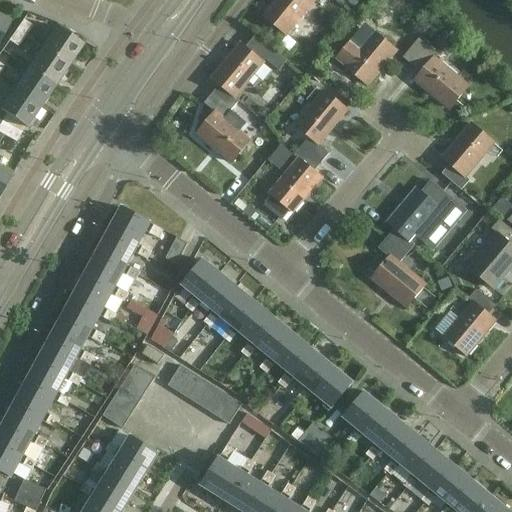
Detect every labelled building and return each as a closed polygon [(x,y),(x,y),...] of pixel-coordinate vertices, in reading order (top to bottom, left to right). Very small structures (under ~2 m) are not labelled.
[(321,0),(278,0),(274,4),(264,16),(285,34),(296,22),(295,21),(312,0),(313,0),(314,0),(313,0),(314,0),(318,4),(321,0)] [(0,16),(0,38),(9,21),(0,16)] [(23,19),(15,30),(24,36),(31,25),(23,19)] [(55,26),(41,47),(68,65),(82,44),(55,26)] [(24,36),(15,30),(8,40),(17,46),(24,36)] [(336,58),(346,67),(367,84),(377,72),(377,71),(395,50),(395,51),(396,50),(374,32),(374,33),(374,34),(362,48),(351,40),(336,58)] [(429,46),(419,38),(403,57),(412,65),(429,46)] [(219,85),(211,94),(230,110),(238,101),(234,96),(233,96),(251,74),(252,75),(262,62),(241,44),(230,57),(231,57),(213,78),(212,78),(212,79),(219,85)] [(429,46),(412,65),(422,72),(415,80),(416,81),(417,80),(438,97),(438,98),(450,108),(468,87),(456,76),(455,77),(434,59),(435,59),(434,58),(438,54),(429,46)] [(41,47),(27,68),(54,86),(68,65),(41,47)] [(27,68),(13,88),(40,106),(54,86),(27,68)] [(40,106),(13,88),(0,107),(0,109),(26,127),(40,106)] [(309,137),(301,147),(321,162),(329,153),(318,144),(328,132),(327,131),(345,110),(345,111),(346,110),(325,92),(306,114),(296,126),(309,137)] [(244,122),(230,110),(211,94),(204,103),(215,112),(197,133),(198,134),(198,133),(219,151),(219,152),(231,162),(249,141),(237,130),(244,122)] [(0,132),(4,135),(10,126),(0,120),(0,132)] [(483,154),(494,143),(472,124),(462,136),(462,137),(444,158),(444,157),(443,158),(450,164),(442,173),(461,190),(469,180),(465,176),(465,175),(483,154)] [(10,126),(4,135),(15,142),(21,132),(10,126)] [(291,155),(280,146),(268,162),(279,170),(291,155)] [(272,196),(264,205),(281,219),(289,210),(291,212),(302,199),(319,178),(320,178),(321,177),(313,171),(321,162),(301,147),(294,155),(298,159),(298,160),(281,182),(270,194),(272,196)] [(0,167),(0,192),(11,173),(0,167)] [(395,229),(387,238),(406,255),(414,245),(410,242),(410,241),(410,240),(422,226),(432,235),(458,203),(431,182),(421,193),(417,190),(407,202),(389,223),(388,224),(395,229)] [(122,208),(111,229),(138,244),(146,231),(159,238),(163,231),(150,223),(122,208)] [(511,229),(499,219),(492,229),(497,233),(469,268),(494,289),(511,266),(511,229)] [(111,229),(99,250),(127,265),(134,252),(147,259),(151,251),(138,244),(111,229)] [(176,264),(188,243),(177,237),(166,259),(176,264)] [(406,255),(387,238),(379,249),(389,257),(372,278),(407,307),(425,285),(399,264),(406,255)] [(99,250),(88,271),(116,286),(128,293),(135,280),(140,272),(127,265),(99,250)] [(192,312),(202,301),(222,277),(203,261),(183,285),(195,295),(185,307),(192,312)] [(88,271),(76,292),(104,307),(116,314),(123,301),(124,301),(129,293),(128,293),(116,286),(88,271)] [(222,277),(202,301),(213,310),(204,322),(211,327),(220,316),(240,292),(222,277)] [(488,315),(496,305),(495,304),(495,305),(477,290),(469,299),(473,303),(474,304),(456,325),(455,325),(445,337),(467,355),(477,343),(476,342),(494,321),(495,322),(496,321),(488,315)] [(76,292),(65,313),(92,328),(100,315),(112,322),(117,314),(116,314),(104,307),(76,292)] [(240,292),(220,316),(232,325),(222,337),(230,343),(239,331),(259,307),(240,292)] [(259,307),(239,331),(251,341),(242,352),(248,358),(257,347),(278,322),(259,307)] [(65,313),(53,334),(81,349),(88,336),(101,343),(105,335),(92,328),(65,313)] [(278,322),(257,347),(269,356),(260,368),(267,373),(276,362),(296,337),(278,322)] [(53,334),(42,355),(69,370),(76,357),(89,364),(94,356),(81,349),(53,334)] [(296,337),(276,362),(287,371),(278,383),(285,388),(295,377),(315,353),(296,337)] [(158,364),(164,355),(148,345),(142,354),(158,364)] [(315,353),(295,377),(306,387),(297,398),(304,404),(313,392),(333,368),(315,353)] [(42,355),(30,377),(58,392),(65,378),(78,385),(82,378),(69,370),(42,355)] [(135,365),(129,375),(148,388),(155,378),(135,365)] [(168,386),(178,392),(191,372),(181,365),(168,386)] [(333,368),(313,392),(325,402),(322,406),(329,411),(352,383),(333,368)] [(191,372),(178,392),(188,399),(201,378),(191,372)] [(129,375),(122,385),(142,398),(148,388),(129,375)] [(30,377),(19,398),(46,413),(54,399),(66,406),(71,399),(58,392),(30,377)] [(201,378),(188,399),(199,405),(211,385),(201,378)] [(122,385),(116,395),(135,408),(142,398),(122,385)] [(211,385),(199,405),(209,411),(222,391),(211,385)] [(222,391),(209,411),(219,418),(232,398),(222,391)] [(354,445),(363,433),(383,409),(364,394),(344,418),(356,428),(347,439),(354,445)] [(116,395),(109,405),(129,418),(135,408),(116,395)] [(19,398),(7,419),(35,434),(42,420),(55,427),(59,420),(46,413),(19,398)] [(232,398),(219,418),(229,424),(242,404),(232,398)] [(129,418),(109,405),(103,415),(122,428),(129,418)] [(383,409),(363,433),(375,443),(365,454),(373,460),(382,449),(402,424),(383,409)] [(254,420),(246,415),(231,438),(240,443),(254,420)] [(7,419),(0,431),(0,441),(24,455),(36,461),(43,448),(44,448),(48,441),(35,434),(7,419)] [(299,441),(308,449),(323,431),(314,423),(299,441)] [(53,433),(63,439),(68,430),(58,424),(53,433)] [(402,424),(382,449),(393,458),(384,469),(391,475),(401,464),(421,439),(402,424)] [(110,442),(105,450),(107,451),(114,455),(118,458),(145,474),(158,453),(130,437),(119,431),(111,444),(110,442)] [(323,431),(308,449),(318,457),(333,439),(323,431)] [(401,464),(392,475),(403,484),(403,485),(410,490),(419,479),(439,455),(421,439),(401,464)] [(0,441),(0,469),(5,473),(11,476),(13,473),(24,479),(26,480),(31,469),(32,470),(37,462),(36,461),(24,455),(0,441)] [(219,458),(202,485),(223,498),(239,471),(247,459),(234,451),(227,446),(219,459),(219,458)] [(97,463),(93,470),(101,475),(105,478),(132,495),(145,474),(118,458),(114,455),(107,451),(99,464),(97,463)] [(439,455),(419,479),(431,488),(421,500),(428,505),(437,494),(457,469),(439,455)] [(239,471),(223,498),(243,511),(260,484),(247,476),(255,464),(247,459),(239,471)] [(457,469),(437,494),(449,504),(442,511),(454,511),(456,509),(476,485),(457,469)] [(260,484),(243,511),(244,511),(270,511),(280,496),(267,488),(275,476),(267,471),(260,484)] [(80,491),(88,496),(92,499),(113,511),(121,511),(132,495),(105,478),(97,491),(84,483),(80,491)] [(24,479),(19,490),(41,500),(46,489),(26,480),(24,479)] [(280,496),(270,511),(298,511),(301,509),(288,501),(295,489),(288,484),(280,496)] [(476,485),(456,509),(459,511),(485,511),(495,500),(476,485)] [(41,500),(19,490),(14,501),(36,511),(41,500)] [(386,497),(376,490),(370,497),(380,505),(386,497)] [(0,511),(6,511),(9,505),(1,502),(3,496),(4,494),(0,492),(0,511)] [(308,497),(301,509),(298,511),(309,511),(316,501),(308,497)] [(113,511),(92,499),(84,511),(80,509),(77,511),(113,511)] [(509,511),(495,500),(485,511),(509,511)]
